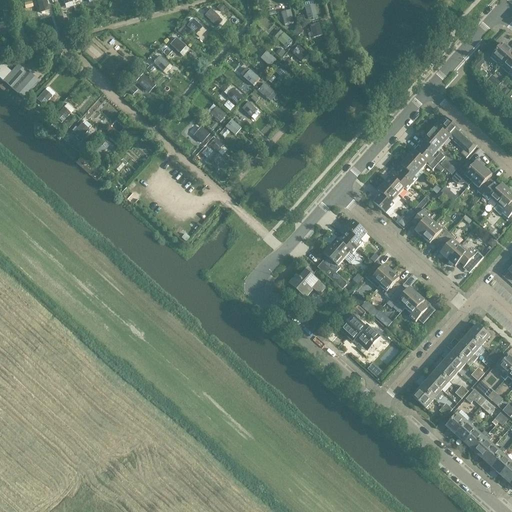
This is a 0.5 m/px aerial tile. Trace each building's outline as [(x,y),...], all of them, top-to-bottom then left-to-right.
[(49,11),(46,0),(40,0),(37,1),(40,14),(49,11)] [(220,13),(225,8),(221,4),(216,9),(220,13)] [(317,18),(314,5),(304,7),(307,20),(317,18)] [(219,18),(210,10),(204,17),(213,25),(219,18)] [(294,23),(290,11),(280,13),(284,26),(294,23)] [(202,28),(193,20),(186,27),(196,35),(202,28)] [(319,24),(309,26),(312,39),(322,36),(319,24)] [(303,32),(300,28),(294,33),(298,37),(303,32)] [(293,42),(283,34),(277,41),(286,49),(293,42)] [(186,47),(176,38),(169,46),(179,54),(186,47)] [(492,56),(502,64),(511,52),(511,51),(503,44),(492,56)] [(307,55),(298,47),(291,54),(301,63),(307,55)] [(171,51),(167,48),(162,53),(167,57),(171,51)] [(279,58),(284,52),(280,49),(275,55),(279,58)] [(276,60),(266,52),(260,59),(269,68),(276,60)] [(511,70),(511,52),(502,64),(500,66),(509,74),(511,72),(511,70)] [(169,65),(159,57),(153,64),(163,73),(169,65)] [(291,61),(287,58),(283,63),(286,66),(291,61)] [(39,81),(19,64),(2,82),(23,100),(39,81)] [(290,74),(281,65),(274,72),(284,81),(290,74)] [(260,80),(259,79),(249,71),(243,78),(252,87),(256,83),(257,84),(260,80)] [(271,75),(270,76),(269,75),(267,79),(268,80),(267,81),(271,84),(275,79),(271,75)] [(152,84),(143,76),(136,83),(146,92),(152,84)] [(274,92),(264,84),(257,91),(267,100),(274,92)] [(224,91),(235,104),(242,98),(231,85),(224,91)] [(136,93),(131,87),(127,91),(132,96),(136,93)] [(36,100),(36,101),(35,102),(40,105),(41,104),(43,107),(52,97),(45,91),(36,100)] [(259,100),(253,96),(250,99),(255,104),(259,100)] [(257,111),(247,103),(241,110),(251,118),(257,111)] [(54,107),(50,104),(45,109),(49,112),(54,107)] [(64,108),(55,117),(54,118),(57,121),(58,120),(62,123),(71,114),(64,108)] [(217,124),(218,123),(220,124),(226,116),(216,108),(210,115),(214,119),(213,121),(217,124)] [(473,142),(447,119),(444,117),(430,133),(444,145),(450,139),(452,141),(455,138),(466,148),(461,153),(466,158),(475,149),(471,144),(473,142)] [(241,129),(231,121),(225,128),(235,137),(241,129)] [(218,126),(214,123),(209,128),(213,131),(218,126)] [(73,134),(74,135),(73,136),(79,141),(80,140),(89,130),(82,124),(73,134)] [(209,135),(199,127),(193,134),(203,143),(209,135)] [(229,133),(224,129),(219,135),(224,139),(229,133)] [(444,145),(430,133),(423,140),(427,143),(422,148),(439,164),(444,158),(437,153),(444,145)] [(211,143),(221,155),(227,150),(217,138),(211,143)] [(92,150),(91,152),(95,155),(96,154),(99,157),(108,147),(100,140),(92,150)] [(213,151),(208,147),(202,153),(207,158),(213,151)] [(439,164),(422,148),(417,154),(414,151),(407,159),(421,171),(426,166),(432,171),(439,164)] [(107,164),(112,158),(108,155),(103,161),(107,164)] [(421,171),(407,159),(401,166),(404,169),(399,174),(412,186),(417,180),(415,178),(421,171)] [(446,159),(441,165),(452,175),(457,169),(446,159)] [(468,187),(484,169),(477,162),(474,165),(469,160),(457,173),(454,177),(452,179),(455,183),(458,184),(461,185),(464,184),(468,187)] [(448,173),(439,164),(436,168),(441,173),(443,172),(446,175),(448,173)] [(486,170),(484,169),(468,187),(469,188),(473,183),(479,189),(477,191),(483,196),(494,184),(488,179),(492,175),(486,170)] [(412,186),(399,174),(395,179),(391,176),(384,184),(398,196),(404,190),(407,192),(412,186)] [(398,196),(384,184),(378,191),(381,193),(373,202),(386,214),(394,205),(392,203),(398,196)] [(498,205),(510,192),(502,185),(499,189),(496,186),(494,184),(483,196),(485,198),(489,201),(491,199),(498,205)] [(441,192),(454,201),(458,196),(445,187),(441,192)] [(441,202),(446,197),(441,192),(436,198),(441,202)] [(511,193),(510,192),(498,205),(500,208),(505,211),(502,214),(508,219),(510,217),(511,218),(511,193)] [(423,209),(419,206),(414,211),(418,214),(423,209)] [(424,210),(413,223),(418,228),(415,231),(423,238),(434,225),(428,219),(430,215),(424,210)] [(472,222),(465,216),(462,219),(469,225),(472,222)] [(367,234),(353,222),(347,229),(350,232),(346,238),(358,249),(363,243),(360,241),(367,234)] [(434,225),(423,238),(430,245),(434,241),(439,245),(450,233),(444,228),(441,231),(434,225)] [(187,233),(182,229),(178,234),(183,238),(187,233)] [(450,233),(439,245),(444,250),(441,254),(448,261),(460,247),(453,241),(455,238),(450,233)] [(358,249),(346,238),(341,243),(337,239),(330,247),(344,259),(350,253),(353,255),(358,249)] [(344,259),(330,247),(324,254),(328,257),(323,263),(325,265),(320,270),(342,291),(347,295),(352,291),(347,286),(347,283),(336,274),(340,269),(338,266),(344,259)] [(460,247),(448,261),(456,267),(459,264),(464,268),(466,267),(472,271),(484,258),(478,253),(475,256),(470,251),(467,254),(460,247)] [(375,255),(370,260),(374,263),(379,258),(375,255)] [(382,269),(376,264),(365,277),(370,282),(372,280),(380,286),(392,272),(385,266),(382,269)] [(320,295),(326,288),(312,276),(314,274),(308,269),(300,279),(297,276),(289,285),(306,299),(314,290),(320,295)] [(399,278),(392,272),(380,286),(387,292),(384,295),(390,300),(401,287),(396,282),(399,278)] [(407,292),(401,287),(390,300),(396,305),(398,302),(405,309),(417,295),(410,288),(407,292)] [(424,301),(417,295),(405,309),(412,315),(410,317),(415,323),(418,320),(423,325),(435,311),(430,307),(427,309),(422,304),(424,301)] [(387,328),(393,322),(368,299),(362,305),(387,328)] [(354,317),(352,320),(341,332),(353,342),(355,340),(366,350),(372,344),(373,345),(380,338),(367,326),(366,328),(354,317)] [(477,325),(468,334),(482,346),(490,337),(477,325)] [(482,346),(468,334),(461,343),(474,355),(482,346)] [(474,355),(461,343),(453,352),(466,364),(474,355)] [(491,354),(497,360),(501,357),(494,351),(491,354)] [(466,364),(453,352),(445,361),(458,373),(466,364)] [(487,358),(494,364),(497,360),(491,354),(487,358)] [(509,357),(506,354),(496,366),(504,374),(500,378),(504,381),(511,372),(511,356),(510,355),(509,357)] [(458,373),(445,361),(437,370),(450,382),(458,373)] [(481,378),(485,374),(478,369),(475,372),(481,378)] [(450,382),(437,370),(429,379),(442,391),(450,382)] [(481,378),(475,372),(471,376),(478,382),(481,378)] [(442,391),(429,379),(421,388),(434,400),(442,391)] [(476,388),(481,393),(487,386),(482,381),(476,388)] [(466,396),(469,392),(462,387),(459,390),(466,396)] [(434,400),(421,388),(413,397),(426,409),(434,400)] [(488,399),(494,392),(490,389),(485,396),(488,399)] [(466,396),(459,390),(455,394),(462,400),(466,396)] [(481,408),(487,401),(474,390),(465,400),(471,405),(474,402),(477,405),(474,409),(477,412),(481,408)] [(488,399),(492,402),(498,396),(494,392),(488,399)] [(484,411),(490,404),(487,401),(481,408),(484,411)] [(450,414),(453,410),(446,404),(443,408),(450,414)] [(506,415),(511,408),(508,405),(502,412),(506,415)] [(450,414),(443,408),(439,412),(446,418),(450,414)] [(447,427),(456,436),(471,419),(470,419),(467,422),(458,414),(447,427)] [(498,424),(504,417),(501,414),(495,420),(498,424)] [(502,427),(508,420),(504,417),(498,424),(502,427)] [(471,419),(456,436),(465,444),(477,431),(471,426),(474,423),(471,419)] [(477,431),(465,444),(474,452),(489,435),(484,431),(481,435),(477,431)] [(489,435),(474,452),(483,460),(494,447),(489,442),(492,438),(489,435)] [(494,447),(483,460),(491,468),(503,455),(506,451),(502,447),(499,451),(494,447)] [(511,462),(503,455),(491,468),(500,476),(511,462)] [(511,462),(500,476),(509,484),(511,480),(511,462)]
